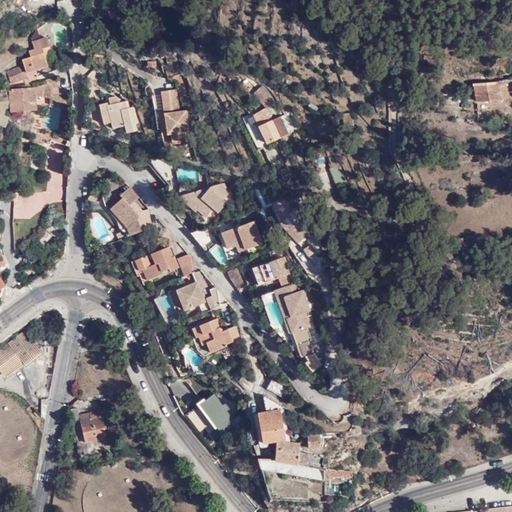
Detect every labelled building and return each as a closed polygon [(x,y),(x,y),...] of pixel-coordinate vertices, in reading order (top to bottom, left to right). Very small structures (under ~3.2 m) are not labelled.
[(40,40),(37,29),(37,30),(30,39),(32,43),(40,40)] [(11,84),(28,77),(40,73),(39,69),(48,66),(45,59),(42,49),(49,46),(46,38),(40,40),(32,43),(34,50),(29,52),(30,58),(20,62),(23,67),(6,74),(11,84)] [(42,49),(45,59),(53,57),(49,46),(42,49)] [(59,87),(56,76),(46,79),(47,84),(52,86),(59,87)] [(43,94),(50,95),(48,102),(64,104),(68,91),(61,89),(61,88),(52,86),(47,84),(42,84),(43,92),(33,93),(34,96),(43,94)] [(33,89),(33,93),(43,92),(42,84),(40,84),(34,88),(33,89)] [(472,90),(449,92),(450,110),(472,108),(491,103),(489,85),(472,90)] [(257,90),(274,99),(261,86),(257,90)] [(10,111),(11,113),(22,112),(23,116),(29,115),(28,111),(35,110),(34,96),(33,93),(33,89),(9,91),(7,89),(5,87),(0,90),(0,126),(6,128),(8,117),(8,112),(10,111)] [(254,93),(267,106),(274,99),(257,90),(254,93)] [(178,91),(163,93),(169,135),(174,135),(175,144),(192,142),(187,111),(181,111),(178,91)] [(99,105),(104,124),(111,122),(113,128),(125,126),(127,134),(137,131),(136,123),(138,123),(134,106),(130,107),(128,100),(124,101),(116,96),(109,97),(111,104),(108,105),(107,103),(99,105)] [(253,115),(267,144),(288,134),(279,116),(271,120),(265,109),(253,115)] [(352,125),(351,113),(343,113),(344,126),(352,125)] [(248,130),(256,126),(249,114),(241,119),(248,130)] [(342,164),(329,169),(334,184),(347,180),(342,164)] [(175,193),(167,181),(161,185),(165,183),(172,195),(175,193)] [(226,202),(222,199),(227,193),(222,182),(210,186),(203,193),(198,189),(185,193),(189,201),(198,208),(200,205),(209,213),(213,208),(218,212),(226,202)] [(172,195),(165,183),(161,185),(155,189),(161,198),(163,201),(172,195)] [(138,196),(129,186),(120,195),(122,197),(110,208),(128,227),(131,234),(139,231),(143,229),(137,217),(140,215),(129,204),(138,197),(138,196)] [(139,196),(130,186),(129,186),(138,196),(138,197),(139,196)] [(189,201),(185,193),(177,195),(196,210),(198,208),(189,201)] [(328,207),(337,205),(335,194),(326,196),(328,207)] [(287,202),(276,206),(282,223),(289,218),(295,226),(290,231),(301,243),(312,233),(308,229),(314,222),(301,205),(297,208),(295,204),(287,202)] [(242,245),(244,251),(260,246),(253,223),(221,234),(226,251),(234,247),(242,245)] [(205,229),(191,234),(205,250),(217,237),(209,228),(206,229),(205,229)] [(479,234),(455,242),(458,251),(483,243),(479,234)] [(237,254),(244,251),(242,245),(234,247),(237,254)] [(166,250),(134,263),(138,274),(143,273),(147,283),(162,277),(161,274),(167,272),(168,275),(178,271),(173,259),(170,260),(166,250)] [(288,257),(253,270),(258,285),(293,272),(288,257)] [(25,271),(29,261),(23,258),(18,268),(25,271)] [(177,262),(184,279),(192,276),(191,261),(188,258),(177,262)] [(231,279),(243,275),(240,266),(228,271),(231,279)] [(237,290),(247,285),(243,275),(231,279),(237,290)] [(291,316),(312,308),(305,288),(299,290),(297,282),(289,285),(292,295),(286,298),(291,316)] [(196,285),(176,292),(183,311),(203,303),(196,285)] [(289,285),(274,291),(283,318),(288,317),(291,316),(286,298),(292,295),(289,285)] [(208,292),(214,309),(218,308),(218,295),(214,289),(208,292)] [(260,298),(263,305),(274,301),(271,294),(260,298)] [(317,325),(312,308),(291,316),(288,317),(292,330),(297,344),(302,343),(306,355),(312,353),(309,343),(313,341),(309,329),(317,325)] [(287,331),(292,330),(288,317),(283,318),(287,331)] [(222,347),(239,340),(235,327),(221,332),(217,320),(191,330),(194,338),(197,338),(202,335),(205,344),(209,354),(223,349),(222,347)] [(42,350),(36,342),(32,337),(26,329),(25,328),(9,341),(10,342),(0,349),(0,375),(0,376),(9,375),(25,362),(26,363),(42,350)] [(316,354),(302,358),(305,367),(318,363),(316,354)] [(270,380),(265,389),(280,396),(285,387),(270,380)] [(112,395),(111,383),(80,384),(81,396),(112,395)] [(257,414),(262,444),(276,442),(288,444),(282,406),(262,396),(265,413),(257,414)] [(219,398),(200,411),(206,418),(202,421),(208,430),(230,415),(228,413),(233,409),(228,402),(224,405),(219,398)] [(101,412),(79,417),(77,410),(71,411),(74,423),(80,421),(81,424),(82,423),(87,444),(107,439),(101,412)] [(319,436),(307,435),(307,448),(319,448),(319,436)] [(276,442),(275,460),(308,466),(310,455),(299,451),(300,445),(288,444),(276,442)] [(258,458),(262,469),(323,480),(324,473),(324,470),(308,466),(275,460),(258,458)]
